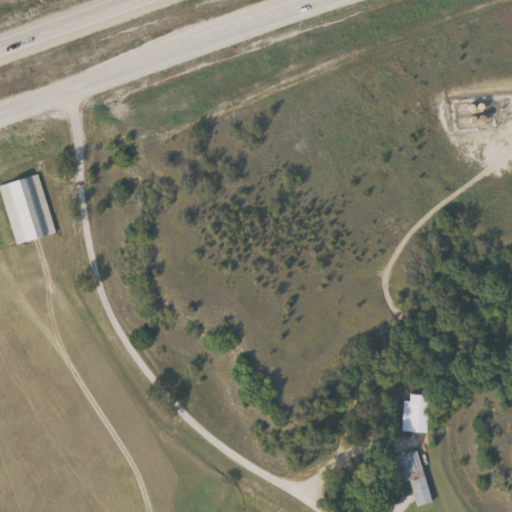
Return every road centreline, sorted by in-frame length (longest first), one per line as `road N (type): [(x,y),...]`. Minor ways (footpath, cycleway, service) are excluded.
road 1 (trunk): [(0,119),(330,0)]
road 2 (trunk): [(151,0),(0,51)]
